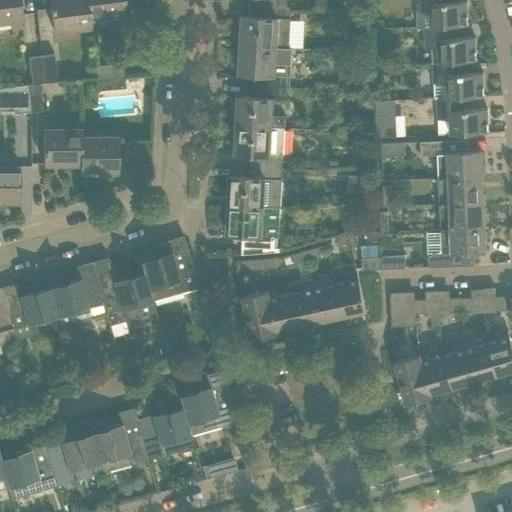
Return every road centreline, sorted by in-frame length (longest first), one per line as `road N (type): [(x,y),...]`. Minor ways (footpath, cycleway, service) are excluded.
road 1 (residential): [(0,260),(152,215),(163,204),(182,0)]
road 2 (residential): [(361,491),(316,468),(164,511)]
road 3 (secondary): [(361,491),(511,449)]
road 4 (unclassified): [(395,511),(511,478)]
